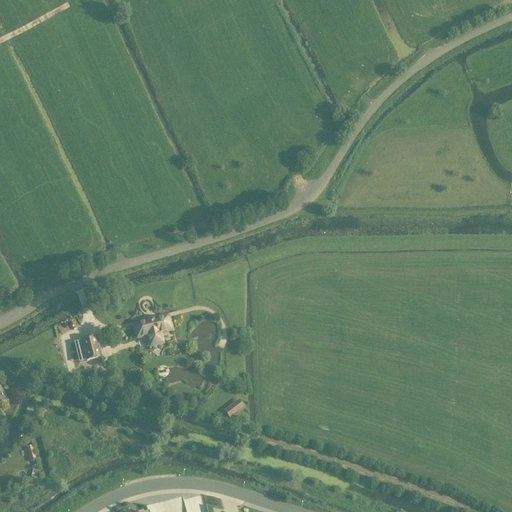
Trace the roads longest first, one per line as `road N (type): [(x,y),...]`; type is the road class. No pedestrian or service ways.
road 1 (unclassified): [(0,322),(77,282),(299,206),(394,87),(431,57),(511,18)]
road 2 (track): [(21,30),(97,189),(123,265)]
road 3 (unclassified): [(87,511),(123,492),(176,483),(217,487),(292,511)]
